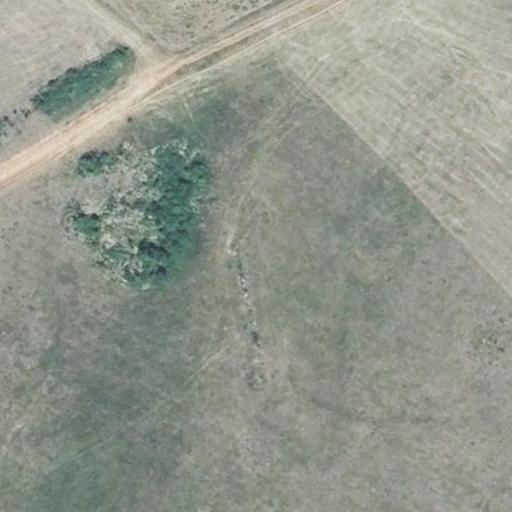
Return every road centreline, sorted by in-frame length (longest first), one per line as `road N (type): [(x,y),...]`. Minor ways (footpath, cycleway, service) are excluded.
road 1 (track): [(0,174),(168,69)]
road 2 (track): [(168,69),(318,0)]
